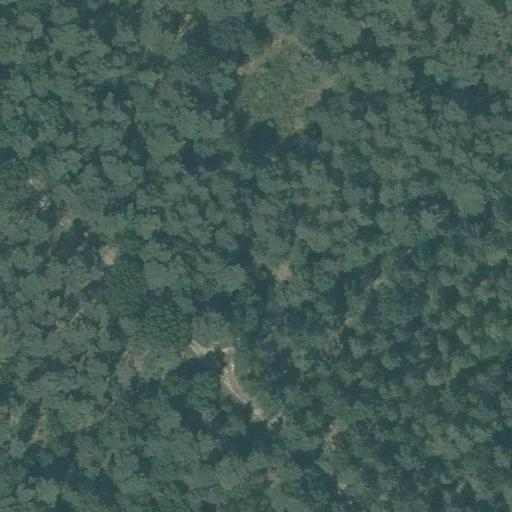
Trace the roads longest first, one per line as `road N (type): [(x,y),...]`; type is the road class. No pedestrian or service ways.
road 1 (track): [(0,158),(366,511)]
road 2 (track): [(203,354),(511,198)]
